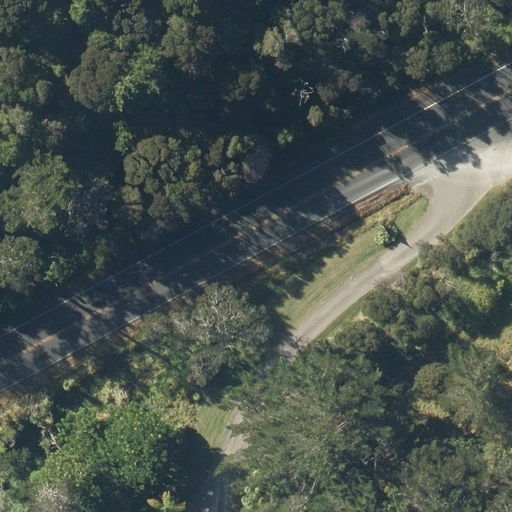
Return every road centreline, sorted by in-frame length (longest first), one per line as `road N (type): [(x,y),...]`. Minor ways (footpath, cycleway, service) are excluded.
road 1 (primary): [(0,370),(511,107)]
road 2 (track): [(443,228),(226,407),(119,511)]
road 3 (track): [(332,511),(338,493),(454,344),(443,228),(511,176)]
